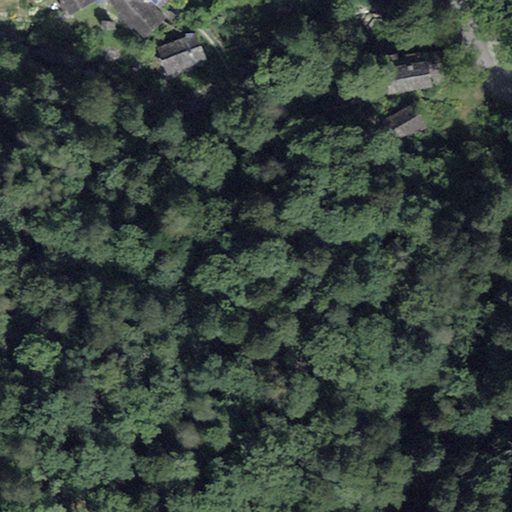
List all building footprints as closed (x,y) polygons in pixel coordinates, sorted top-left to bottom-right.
[(59,0),(69,16),(95,0),(94,0),(59,0)] [(110,0),(107,2),(131,29),(133,28),(143,39),(166,19),(158,9),(169,0),(168,0),(110,0)] [(203,55),(195,35),(165,46),(173,66),(203,55)] [(425,61),(385,69),(391,95),(430,87),(425,61)] [(426,129),(417,105),(386,118),(396,137),(426,129)]
